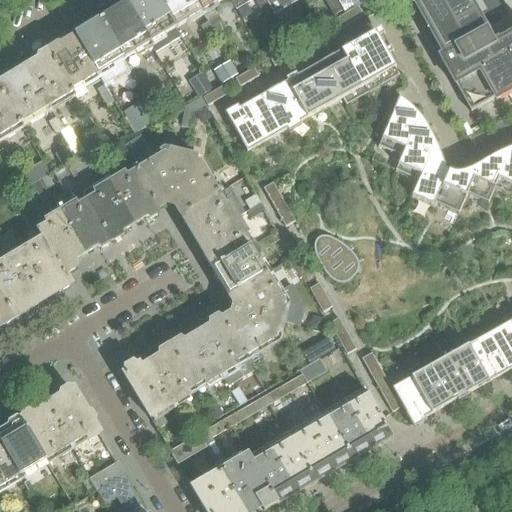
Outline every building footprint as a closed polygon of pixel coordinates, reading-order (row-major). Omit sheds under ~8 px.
[(180,39),(175,29),(157,0),(140,0),(113,17),(109,16),(104,20),(103,23),(102,22),(101,23),(123,62),(149,46),(154,54),(180,39)] [(157,0),(175,29),(224,0),(157,0)] [(272,13),(264,0),(261,0),(256,3),(264,17),(272,13)] [(343,12),(335,0),(329,0),(325,2),(334,17),(343,12)] [(355,8),(349,0),(336,0),(345,14),(355,8)] [(468,0),(410,0),(443,56),(439,58),(455,86),(470,113),(494,100),(495,102),(511,92),(511,34),(497,43),(497,42),(492,45),(487,34),(468,0)] [(371,8),(365,12),(369,18),(375,14),(374,13),(372,9),(371,8)] [(363,17),(358,9),(350,14),(355,22),(363,17)] [(355,22),(350,14),(343,19),(348,27),(355,22)] [(225,30),(217,16),(207,22),(216,36),(225,30)] [(348,27),(343,19),(335,23),(340,31),(348,27)] [(83,86),(123,62),(101,23),(99,24),(99,25),(96,24),(90,28),(89,31),(60,48),(57,48),(48,53),(73,96),(77,101),(87,94),(83,86)] [(215,36),(207,24),(201,28),(209,40),(215,36)] [(365,40),(337,56),(362,98),(399,77),(394,69),(398,67),(383,39),(379,32),(375,34),(365,40)] [(315,46),(310,38),(301,43),(306,51),(315,46)] [(306,51),(301,43),(292,49),(297,57),(306,51)] [(293,58),(288,50),(279,55),(284,63),(293,58)] [(0,94),(20,128),(73,96),(48,53),(39,59),(38,62),(7,80),(4,80),(0,82),(0,94)] [(284,63),(279,55),(270,61),(274,69),(284,63)] [(331,60),(322,65),(342,100),(346,107),(362,98),(337,56),(331,60)] [(315,69),(303,76),(323,111),(342,100),(322,65),(315,69)] [(258,78),(254,70),(244,75),(245,77),(249,84),(258,78)] [(214,92),(203,73),(189,82),(200,99),(201,100),(214,92)] [(245,77),(244,75),(235,81),(240,89),(249,84),(245,77)] [(288,85),(284,86),(304,122),(323,111),(303,76),(297,79),(295,75),(286,81),(288,85)] [(269,95),(265,97),(285,132),(287,131),(289,135),(301,128),(299,124),(304,122),(284,86),(274,92),(269,95)] [(113,103),(104,88),(103,87),(96,91),(106,108),(113,103)] [(226,97),(221,89),(212,94),(217,103),(226,97)] [(184,106),(175,91),(159,100),(168,115),(184,106)] [(0,139),(20,128),(0,94),(0,139)] [(217,103),(212,94),(203,100),(208,108),(217,103)] [(255,103),(246,108),(266,143),(285,132),(265,97),(255,103)] [(190,130),(194,113),(202,109),(201,100),(200,99),(183,109),(185,111),(181,129),(190,130)] [(399,101),(378,148),(401,158),(402,159),(419,119),(417,117),(415,115),(413,113),(410,111),(408,108),(406,107),(405,105),(403,104),(401,102),(399,101)] [(155,122),(142,102),(124,113),(136,134),(155,122)] [(237,108),(225,115),(227,119),(247,154),(266,143),(246,108),(239,112),(237,108)] [(211,120),(205,109),(194,115),(201,126),(211,120)] [(65,131),(57,118),(52,121),(60,134),(65,131)] [(401,158),(395,172),(418,182),(419,183),(435,145),(435,144),(434,141),(432,138),(430,135),(428,131),(426,128),(425,127),(424,126),(423,124),(422,123),(421,122),(420,121),(420,120),(419,119),(402,159),(401,158)] [(60,134),(52,121),(48,123),(56,137),(60,134)] [(149,154),(140,138),(121,149),(131,165),(149,154)] [(418,182),(411,198),(435,209),(436,207),(450,175),(448,174),(446,172),(445,170),(444,168),(443,166),(443,164),(442,162),(441,160),(441,158),(440,156),(439,154),(439,153),(438,151),(438,149),(437,148),(436,147),(436,146),(435,145),(419,183),(418,182)] [(12,163),(4,150),(0,153),(8,166),(12,163)] [(511,151),(510,152),(493,191),(494,191),(511,199),(511,151)] [(218,196),(199,164),(194,163),(195,158),(170,152),(168,156),(164,155),(134,173),(156,212),(166,206),(175,209),(181,218),(218,196)] [(478,169),(466,196),(467,197),(488,206),(494,191),(493,191),(510,152),(509,152),(507,153),(505,154),(502,155),(500,156),(498,157),(496,158),(495,159),(494,159),(492,160),(491,161),(489,163),(487,164),(484,166),(482,167),(479,169),(478,169)] [(98,168),(91,172),(99,185),(105,181),(98,168)] [(450,175),(436,207),(458,217),(467,197),(466,196),(478,169),(477,169),(476,170),(474,171),(472,172),(470,173),(469,173),(468,174),(467,174),(466,174),(465,175),(464,175),(463,175),(462,176),(461,176),(459,176),(457,177),(455,176),(452,176),(450,175)] [(156,212),(134,173),(126,178),(124,175),(94,193),(96,196),(86,202),(110,243),(111,241),(114,242),(121,238),(120,234),(146,218),(150,221),(157,217),(156,212)] [(48,177),(41,182),(47,191),(54,187),(48,177)] [(50,200),(48,196),(42,185),(40,182),(26,190),(31,198),(36,194),(43,204),(50,200)] [(273,184),(263,190),(267,198),(277,192),(273,184)] [(277,192),(267,198),(272,205),(282,200),(277,192)] [(247,236),(238,219),(228,203),(223,206),(218,196),(181,218),(213,272),(255,248),(252,244),(248,247),(243,238),(247,236)] [(247,214),(260,206),(256,199),(243,207),(247,214)] [(282,200),(272,205),(276,213),(286,208),(282,200)] [(108,246),(109,243),(110,243),(86,202),(78,207),(75,203),(46,221),(47,225),(38,231),(42,238),(65,276),(75,270),(75,266),(73,262),(97,247),(101,250),(108,246)] [(251,220),(264,212),(260,206),(247,214),(251,220)] [(286,208),(276,213),(281,221),(290,215),(286,208)] [(290,215),(281,221),(285,229),(295,223),(290,215)] [(281,241),(276,233),(267,239),(272,246),(281,241)] [(16,245),(9,234),(3,237),(10,249),(16,245)] [(290,234),(281,239),(285,248),(295,242),(290,234)] [(10,249),(3,237),(0,239),(0,246),(4,253),(10,249)] [(57,295),(70,287),(67,282),(68,281),(65,276),(42,238),(0,263),(0,296),(14,321),(28,312),(26,309),(39,301),(55,292),(57,295)] [(295,242),(285,248),(290,255),(299,250),(295,242)] [(265,275),(257,262),(262,260),(255,248),(213,272),(228,297),(265,275)] [(281,338),(284,325),(287,312),(282,310),(283,306),(265,275),(228,297),(234,307),(232,316),(223,321),(245,360),(274,342),(275,338),(281,338)] [(319,285),(309,290),(314,298),(323,293),(319,285)] [(323,293),(314,298),(318,306),(328,301),(323,293)] [(0,325),(2,328),(14,321),(0,296),(0,325)] [(328,301),(318,306),(323,314),(332,309),(328,301)] [(322,332),(324,322),(319,312),(304,320),(303,328),(322,332)] [(511,313),(502,320),(506,326),(511,337),(511,313)] [(237,365),(245,360),(223,321),(221,323),(217,320),(210,324),(211,329),(184,345),(180,343),(173,347),(172,350),(171,350),(194,390),(203,385),(205,389),(222,379),(240,408),(253,400),(249,392),(243,396),(229,375),(239,369),(237,365)] [(338,320),(329,325),(334,333),(343,328),(338,320)] [(511,337),(506,326),(486,338),(506,373),(511,370),(511,337)] [(343,328),(334,333),(338,341),(347,335),(343,328)] [(328,349),(331,336),(319,333),(316,346),(328,349)] [(347,335),(338,341),(342,348),(352,343),(347,335)] [(486,338),(468,348),(488,384),(506,373),(486,338)] [(464,341),(444,352),(469,395),(488,384),(468,348),(464,341)] [(352,343),(342,348),(347,356),(356,351),(352,343)] [(194,390),(171,350),(170,351),(167,350),(160,354),(161,359),(140,371),(138,368),(136,369),(132,366),(126,370),(126,375),(124,376),(151,421),(187,400),(185,395),(194,390)] [(444,352),(425,363),(449,406),(456,402),(458,405),(468,399),(466,396),(469,395),(444,352)] [(371,355),(361,360),(366,368),(376,363),(371,355)] [(376,363),(366,368),(370,376),(380,370),(376,363)] [(425,363),(408,373),(432,415),(449,406),(425,363)] [(212,440),(268,407),(310,383),(308,380),(317,374),(312,365),(299,373),(301,377),(198,436),(170,453),(181,472),(191,466),(188,460),(205,450),(213,463),(223,457),(212,440)] [(380,370),(370,376),(374,384),(384,378),(380,370)] [(408,373),(388,384),(402,409),(412,426),(414,430),(426,423),(424,419),(432,415),(408,373)] [(384,378),(374,384),(379,391),(389,386),(384,378)] [(389,386),(379,391),(383,399),(393,393),(389,386)] [(386,430),(366,395),(364,390),(327,412),(323,414),(327,421),(351,462),(391,439),(386,430)] [(100,436),(79,403),(73,392),(72,392),(68,391),(61,395),(60,399),(33,416),(29,415),(23,418),(22,422),(20,421),(45,465),(72,449),(74,452),(100,436)] [(393,393),(383,399),(388,407),(397,401),(393,393)] [(397,401),(388,407),(392,414),(402,409),(397,401)] [(223,417),(217,406),(208,412),(215,422),(223,417)] [(351,462),(327,421),(323,414),(286,436),(313,484),(351,462)] [(0,491),(45,465),(20,421),(20,423),(16,422),(10,426),(9,430),(0,435),(0,491)] [(313,484),(286,436),(247,458),(275,507),(313,484)] [(266,511),(275,507),(247,458),(193,491),(205,511),(256,511),(261,509),(262,511),(266,511)] [(91,497),(96,494),(124,477),(113,459),(102,466),(105,471),(89,481),(90,483),(84,486),(91,497)] [(137,511),(143,509),(124,477),(96,494),(104,507),(117,499),(124,511),(137,511)] [(33,491),(28,482),(24,485),(29,494),(33,491)] [(92,511),(87,503),(75,511),(92,511)]
